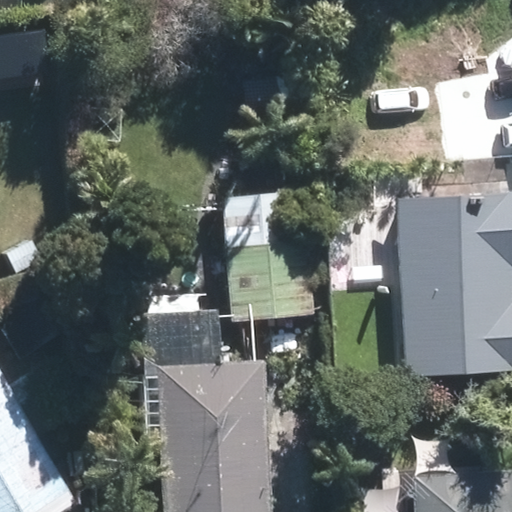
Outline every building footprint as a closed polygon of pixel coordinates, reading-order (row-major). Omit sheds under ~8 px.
[(306,196),(229,201),(237,316),(314,311),(306,196)] [(511,196),(399,202),(407,362),(511,356),(511,298),(504,299),(502,259),(511,258),(511,196)] [(75,324),(34,277),(0,305),(0,327),(30,362),(75,324)] [(306,397),(299,316),(260,319),(267,400),(306,397)] [(262,511),(256,365),(161,369),(166,511),(262,511)] [(0,387),(0,511),(26,511),(59,494),(0,387)] [(511,511),(511,470),(416,476),(418,511),(511,511)]
